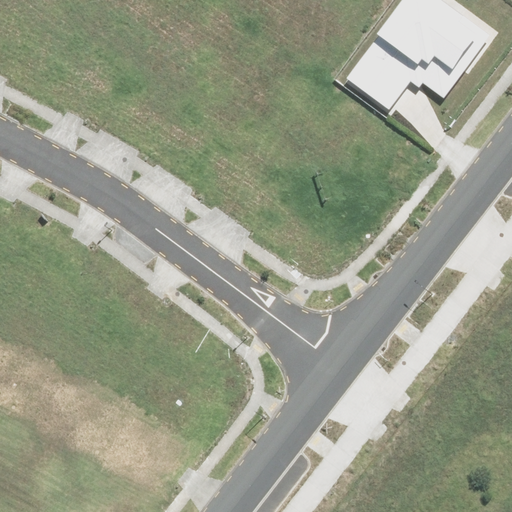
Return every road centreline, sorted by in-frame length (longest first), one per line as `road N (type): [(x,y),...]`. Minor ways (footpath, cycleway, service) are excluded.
road 1 (residential): [(0,135),(100,189),(352,368)]
road 2 (residential): [(352,368),(511,160)]
road 3 (residential): [(239,511),(352,368)]
